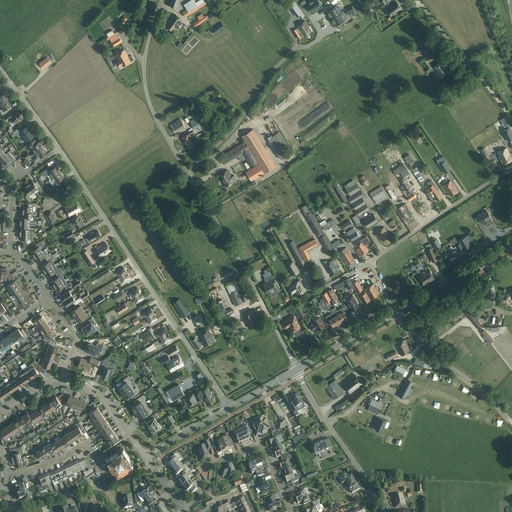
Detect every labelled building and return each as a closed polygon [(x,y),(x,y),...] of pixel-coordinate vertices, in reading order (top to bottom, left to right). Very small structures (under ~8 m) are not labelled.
[(177,8),(179,0),(169,0),(168,5),(177,8)] [(203,0),(200,0),(196,3),(194,0),(190,0),(184,4),(187,9),(182,12),(185,17),(206,4),(203,0)] [(305,0),(301,3),(305,9),(308,7),(312,13),(322,6),(321,5),(322,5),(319,0),(318,1),(318,0),(312,0),(307,4),(305,0)] [(385,9),(391,17),(402,9),(396,1),(385,9)] [(337,5),(327,11),(331,18),(341,12),(337,5)] [(344,10),(345,12),(346,14),(350,12),(353,9),(354,9),(351,6),(344,10)] [(217,16),(213,11),(210,13),(210,14),(208,16),(211,20),(217,16)] [(341,12),(331,18),(335,25),(345,18),(341,12)] [(195,27),(207,18),(204,15),(203,16),(202,13),(197,16),(199,19),(193,24),(195,27)] [(175,25),(179,28),(183,23),(179,20),(181,18),(176,14),(166,27),(171,30),(175,25)] [(301,37),(301,38),(304,36),(312,31),(309,27),(305,21),(297,26),(298,28),(296,29),(293,31),(295,33),(294,33),(298,39),(301,37)] [(215,34),(222,29),(225,32),(227,30),(224,26),(221,23),(211,30),(215,34)] [(108,40),(110,39),(114,46),(122,42),(117,32),(107,38),(108,40)] [(419,48),(422,53),(429,49),(425,43),(419,48)] [(115,55),(118,60),(115,61),(119,68),(122,65),(123,66),(134,60),(131,55),(129,57),(124,50),(115,55)] [(428,62),(429,61),(434,57),(431,53),(425,57),(428,62)] [(39,63),(44,69),(52,63),(47,57),(39,63)] [(449,71),(442,62),(434,67),(441,77),(449,71)] [(45,72),(53,66),(51,63),(43,70),(45,72)] [(306,95),(317,89),(314,84),(304,91),(306,95)] [(5,109),(11,104),(8,99),(0,104),(0,105),(2,108),(0,109),(0,111),(2,115),(7,111),(5,109)] [(6,121),(10,118),(14,124),(22,118),(17,111),(12,115),(10,113),(4,117),(6,121)] [(203,121),(202,122),(200,118),(191,123),(195,130),(202,125),(203,127),(205,125),(203,121)] [(171,125),(175,133),(185,127),(180,119),(171,125)] [(26,127),(21,131),(19,128),(12,133),(14,136),(20,132),(22,135),(21,136),(26,142),(34,136),(31,132),(30,133),(26,127)] [(511,139),(511,133),(509,128),(503,130),(508,141),(511,139)] [(252,181),(265,173),(276,166),(253,129),(241,136),(244,142),(219,157),(224,165),(239,155),(242,161),(245,159),(250,166),(257,162),(258,164),(246,172),(252,181)] [(188,148),(196,143),(200,141),(195,134),(191,136),(190,133),(182,138),(188,148)] [(281,159),(288,155),(275,134),(267,139),(278,157),(279,156),(281,159)] [(34,152),(42,146),(41,144),(41,143),(39,141),(36,143),(34,140),(28,144),(32,150),(32,149),(34,152)] [(37,158),(46,151),(42,146),(34,152),(34,153),(37,158)] [(511,159),(507,148),(503,149),(503,147),(500,149),(501,151),(497,152),(503,164),(511,159)] [(0,170),(2,172),(15,159),(8,152),(6,155),(0,160),(0,161),(2,163),(1,164),(3,166),(0,168),(0,170)] [(440,165),(446,173),(451,169),(445,161),(440,165)] [(206,168),(209,174),(219,168),(215,162),(206,168)] [(410,173),(404,164),(393,170),(396,175),(400,172),(403,177),(410,173)] [(52,177),(60,171),(57,166),(51,170),(49,167),(41,173),(44,177),(46,175),(50,179),(52,177)] [(426,183),(427,182),(417,166),(416,167),(412,170),(422,187),(427,184),(426,183)] [(226,187),(235,181),(237,180),(234,175),(232,177),(228,170),(219,176),(226,187)] [(60,171),(52,177),(55,181),(52,182),(55,187),(61,183),(59,180),(64,177),(60,171)] [(396,177),(391,180),(394,185),(399,181),(396,177)] [(400,180),(406,190),(403,192),(410,201),(416,197),(404,178),(400,180)] [(28,184),(33,192),(38,189),(44,197),(47,195),(40,186),(37,188),(32,181),(28,184)] [(442,198),(433,185),(434,184),(432,181),(429,183),(431,186),(425,190),(429,196),(433,193),(438,200),(442,198)] [(458,191),(456,188),(451,181),(443,186),(450,196),(458,191)] [(346,189),(350,196),(348,198),(359,216),(369,209),(364,201),(367,199),(365,195),(364,195),(360,189),(356,182),(346,189)] [(33,192),(28,184),(23,188),(28,194),(25,196),(30,202),(32,200),(29,195),(33,192)] [(334,187),(344,203),(348,201),(338,184),(334,187)] [(385,188),(398,208),(402,205),(399,199),(392,187),(391,188),(390,185),(385,188)] [(370,193),(377,204),(388,197),(381,186),(370,193)] [(425,192),(417,197),(425,210),(433,205),(425,192)] [(81,210),(78,205),(76,202),(77,202),(75,199),(70,202),(72,204),(65,208),(70,216),(81,210)] [(23,212),(33,212),(33,206),(33,203),(25,203),(24,206),(23,206),(23,212)] [(335,251),(312,211),(307,204),(301,208),(305,215),(317,235),(319,238),(329,255),(335,251)] [(380,206),(376,208),(384,221),(389,218),(388,216),(387,217),(380,206)] [(410,207),(402,212),(410,224),(417,219),(410,207)] [(486,210),(478,216),(482,223),(491,218),(486,210)] [(50,224),(55,221),(51,212),(45,215),(50,224)] [(359,230),(363,227),(355,213),(351,215),(356,225),(359,230)] [(373,214),(361,222),(366,229),(378,221),(373,214)] [(71,219),(72,222),(70,223),(73,230),(76,228),(84,224),(79,215),(71,219)] [(332,219),(322,226),(325,231),(335,224),(332,219)] [(341,226),(344,230),(353,225),(349,220),(341,226)] [(354,227),(346,233),(352,241),(360,236),(354,227)] [(384,227),(377,232),(383,241),(390,236),(384,227)] [(67,239),(74,235),(72,230),(64,234),(65,234),(61,236),(64,240),(67,238),(67,239)] [(328,233),(332,242),(337,240),(333,230),(328,233)] [(95,239),(101,236),(98,231),(91,234),(92,234),(89,236),(92,241),(94,239),(95,239)] [(32,233),(20,233),(20,239),(21,239),(21,240),(25,245),(27,244),(27,239),(32,239),(32,233)] [(461,250),(464,248),(465,250),(471,246),(469,242),(473,239),(470,234),(459,240),(461,243),(459,244),(459,246),(459,247),(448,254),(449,255),(448,256),(448,257),(450,260),(451,260),(451,259),(452,261),(464,254),(461,250)] [(367,237),(354,245),(357,249),(356,250),(359,255),(361,255),(369,250),(365,245),(370,242),(367,237)] [(437,238),(431,241),(435,249),(441,246),(437,238)] [(34,256),(42,251),(40,249),(42,248),(42,246),(41,245),(44,243),(42,240),(36,244),(38,247),(31,252),(34,256)] [(308,267),(303,258),(293,241),(288,243),(298,261),(303,269),(308,267)] [(106,243),(95,250),(93,251),(97,257),(99,255),(100,257),(111,251),(106,243)] [(346,246),(339,251),(347,264),(355,259),(346,246)] [(434,261),(438,260),(432,247),(431,247),(431,246),(427,248),(427,249),(432,262),(434,261)] [(46,259),(52,255),(50,252),(48,254),(47,253),(48,252),(45,249),(42,251),(34,256),(37,261),(44,256),(46,259)] [(90,265),(93,263),(86,251),(83,254),(90,265)] [(44,271),(55,264),(51,260),(55,258),(53,255),(52,255),(46,259),(48,262),(41,267),(44,271)] [(332,260),(328,263),(326,260),(323,262),(331,275),(338,270),(332,260)] [(293,261),(287,265),(293,275),(299,272),(293,261)] [(56,274),(62,270),(60,267),(58,269),(55,264),(44,271),(47,276),(54,271),(56,274)] [(119,278),(127,272),(123,267),(115,272),(119,278)] [(8,281),(13,277),(11,274),(10,275),(6,275),(6,268),(0,268),(0,278),(0,280),(8,281)] [(108,269),(100,274),(101,275),(96,278),(96,277),(90,281),(91,283),(99,278),(100,279),(104,276),(110,272),(108,269)] [(62,270),(56,274),(58,277),(51,282),(54,286),(62,281),(59,276),(64,273),(62,270)] [(429,270),(418,276),(424,285),(434,279),(429,270)] [(127,272),(119,278),(123,283),(130,278),(127,272)] [(268,282),(263,284),(269,294),(274,291),(279,288),(277,283),(274,278),(272,275),(266,279),(268,282)] [(9,290),(20,283),(17,278),(15,280),(13,277),(8,281),(10,283),(6,286),(9,290)] [(349,278),(344,281),(348,289),(353,286),(349,278)] [(62,281),(54,286),(57,291),(64,286),(66,289),(72,285),(70,282),(68,284),(65,279),(62,281)] [(352,284),(357,293),(363,289),(358,280),(352,284)] [(291,294),(295,292),(297,295),(305,290),(299,281),(291,285),(292,286),(288,288),(291,294)] [(12,295),(23,288),(20,283),(9,290),(12,295)] [(374,283),(364,289),(371,299),(380,294),(374,283)] [(15,299),(26,292),(23,288),(12,295),(15,299)] [(133,298),(140,293),(137,288),(129,293),(133,298)] [(64,301),(72,295),(71,293),(72,291),(71,289),(61,296),(64,301)] [(334,299),(337,298),(332,289),(327,292),(331,301),(333,304),(336,302),(334,299)] [(242,302),(237,290),(230,293),(235,305),(242,302)] [(116,301),(124,296),(121,291),(113,296),(116,301)] [(364,303),(370,299),(366,293),(365,293),(364,291),(359,294),(364,303)] [(18,304),(29,296),(26,292),(15,299),(18,304)] [(140,293),(133,298),(136,304),(144,299),(140,293)] [(352,294),(349,296),(348,297),(346,296),(344,297),(343,299),(344,300),(346,301),(349,307),(350,307),(352,310),(354,309),(355,310),(357,308),(357,307),(359,306),(356,302),(357,302),(352,294)] [(72,295),(64,301),(67,305),(77,299),(76,296),(74,297),(72,295)] [(198,305),(207,300),(205,295),(195,301),(198,305)] [(29,296),(18,304),(21,308),(32,301),(29,296)] [(95,301),(97,304),(105,299),(103,296),(95,301)] [(329,309),(324,298),(320,300),(326,311),(329,309)] [(188,313),(179,299),(172,303),(181,318),(188,313)] [(73,317),(84,310),(82,307),(84,305),(81,301),(75,305),(76,308),(71,311),(72,313),(72,314),(73,317)] [(120,314),(128,308),(125,303),(116,309),(120,314)] [(336,309),(333,304),(330,306),(328,307),(332,313),(334,317),(338,323),(339,323),(340,324),(343,322),(342,321),(343,321),(337,311),(336,309)] [(295,309),(301,319),(306,315),(301,305),(295,309)] [(345,314),(347,313),(344,307),(337,311),(343,321),(347,318),(345,314)] [(146,319),(154,314),(150,308),(143,313),(146,319)] [(469,309),(464,312),(479,330),(483,326),(469,309)] [(84,310),(73,317),(75,320),(76,319),(78,321),(83,318),(85,320),(91,316),(89,312),(86,313),(84,310)] [(256,310),(253,311),(243,315),(248,328),(258,323),(260,321),(256,310)] [(37,326),(45,320),(40,313),(30,319),(33,324),(35,323),(37,326)] [(333,326),(338,323),(334,317),(332,313),(326,317),(328,320),(329,320),(333,326)] [(154,314),(146,319),(150,324),(157,319),(154,314)] [(300,328),(301,328),(294,315),(286,320),(287,320),(282,323),(285,329),(291,326),(294,331),(297,330),(299,335),(303,332),(302,331),(300,328)] [(428,316),(422,319),(426,326),(432,322),(428,316)] [(324,327),(325,326),(320,317),(313,321),(313,322),(309,325),(312,330),(315,328),(316,327),(318,330),(319,329),(320,331),(325,328),(324,327)] [(96,328),(93,324),(95,323),(92,318),(87,321),(88,324),(82,328),(84,332),(84,333),(86,336),(89,334),(88,333),(96,328)] [(45,320),(37,326),(40,330),(48,325),(45,320)] [(48,325),(40,330),(37,332),(38,333),(41,331),(43,334),(51,329),(48,325)] [(187,329),(190,336),(195,334),(192,326),(187,329)] [(14,332),(20,341),(27,336),(22,329),(20,331),(18,328),(14,332)] [(53,330),(52,331),(51,329),(43,334),(45,337),(43,338),(45,342),(55,340),(53,337),(56,334),(53,330)] [(160,339),(167,334),(164,329),(156,334),(160,339)] [(199,333),(202,341),(199,342),(196,338),(191,341),(197,349),(202,346),(201,344),(203,343),(204,346),(214,342),(209,329),(199,333)] [(9,335),(14,343),(18,340),(19,343),(20,342),(20,341),(14,332),(9,335)] [(171,339),(167,334),(160,339),(163,344),(171,339)] [(10,346),(14,343),(9,335),(5,338),(10,346)] [(5,349),(10,346),(5,338),(0,341),(5,349)] [(117,338),(112,341),(116,347),(121,344),(117,338)] [(57,342),(55,340),(45,342),(46,343),(47,343),(46,345),(48,345),(46,349),(56,352),(58,347),(55,346),(57,342)] [(410,351),(407,344),(405,340),(396,344),(401,356),(410,351)] [(97,355),(100,348),(102,349),(103,345),(97,343),(96,346),(88,343),(87,346),(86,345),(84,350),(85,350),(85,351),(89,353),(89,352),(97,355)] [(176,346),(168,351),(167,349),(163,352),(165,356),(169,353),(170,356),(179,351),(176,346)] [(54,357),(56,352),(46,349),(45,352),(43,351),(43,353),(54,357)] [(397,355),(395,351),(386,355),(388,360),(393,358),(393,357),(397,355)] [(52,362),(54,357),(43,353),(42,355),(44,355),(43,359),(52,362)] [(166,364),(171,372),(177,369),(179,372),(169,377),(172,382),(183,375),(181,371),(179,367),(183,365),(178,356),(170,361),(167,356),(163,358),(163,359),(161,360),(163,363),(166,361),(168,363),(166,364)] [(91,357),(89,361),(81,358),(78,367),(89,371),(92,363),(97,365),(99,360),(91,357)] [(52,362),(43,359),(40,358),(38,363),(37,363),(42,371),(45,369),(46,366),(50,368),(52,362)] [(414,363),(423,367),(425,363),(416,359),(414,363)] [(38,373),(42,371),(37,363),(34,361),(27,366),(28,368),(34,377),(38,373)] [(103,370),(101,376),(109,379),(111,374),(112,374),(114,369),(107,366),(108,363),(103,361),(100,369),(103,370)] [(402,375),(405,369),(397,365),(393,373),(395,374),(396,372),(402,375)] [(195,366),(190,369),(196,379),(201,377),(195,366)] [(29,380),(34,377),(28,368),(25,370),(24,368),(22,369),(29,380)] [(333,375),(336,379),(345,372),(342,368),(333,375)] [(25,383),(29,380),(22,369),(18,372),(19,374),(25,383)] [(20,386),(25,383),(19,374),(15,377),(20,386)] [(343,384),(351,394),(363,384),(355,374),(343,384)] [(132,386),(130,383),(131,382),(128,376),(122,380),(124,383),(117,388),(120,391),(121,391),(122,392),(132,386)] [(15,377),(10,380),(16,389),(20,386),(15,377)] [(407,394),(414,382),(407,378),(401,391),(407,394)] [(10,380),(6,383),(11,392),(16,389),(10,380)] [(335,380),(325,386),(334,399),(343,393),(335,380)] [(7,395),(11,392),(6,383),(4,381),(0,383),(0,384),(1,386),(7,395)] [(183,394),(178,384),(166,391),(172,401),(183,394)] [(207,385),(200,389),(204,397),(208,405),(215,401),(207,385)] [(139,393),(135,387),(134,389),(132,386),(122,392),(123,394),(122,394),(124,398),(131,394),(133,397),(139,393)] [(200,389),(193,392),(198,401),(204,397),(200,389)] [(189,406),(198,401),(193,392),(181,399),(183,402),(186,401),(189,406)] [(56,396),(51,399),(56,407),(61,404),(60,402),(63,401),(62,394),(57,397),(56,396)] [(66,404),(71,406),(74,398),(69,395),(69,396),(62,394),(63,401),(66,402),(66,404)] [(296,408),(298,406),(300,409),(301,409),(304,407),(304,406),(303,404),(301,401),(302,401),(298,394),(295,395),(296,397),(290,400),(292,402),(288,404),(294,414),(296,417),(299,415),(297,412),(298,412),(296,408)] [(147,404),(144,400),(146,399),(143,395),(134,401),(136,404),(131,407),(133,411),(134,411),(135,412),(147,404),(147,405),(147,404)] [(71,406),(76,408),(79,399),(74,398),(71,406)] [(177,400),(177,399),(168,405),(170,409),(171,408),(172,410),(176,408),(175,406),(179,404),(179,403),(182,402),(180,398),(177,400)] [(370,404),(380,408),(383,402),(379,400),(379,402),(372,399),(370,398),(369,401),(371,401),(370,404)] [(51,399),(47,403),(52,410),(53,411),(55,409),(56,411),(58,409),(56,407),(51,399)] [(85,402),(79,399),(76,408),(81,410),(82,408),(85,409),(87,404),(84,402),(85,402)] [(338,411),(351,403),(348,399),(335,407),(338,411)] [(52,410),(47,403),(46,401),(42,404),(47,413),(52,410)] [(48,416),(49,416),(47,413),(42,404),(37,407),(44,418),(47,416),(48,416)] [(152,413),(147,405),(147,404),(135,412),(136,414),(135,414),(138,418),(145,414),(147,417),(152,413)] [(380,408),(370,404),(368,408),(378,413),(380,408)] [(89,412),(93,417),(100,412),(97,407),(96,408),(94,405),(89,409),(91,411),(89,412)] [(33,410),(33,412),(38,419),(40,421),(44,418),(37,407),(33,410)] [(28,423),(29,425),(34,422),(32,420),(29,415),(29,414),(27,411),(24,413),(25,414),(23,416),(28,423)] [(33,412),(29,414),(29,415),(32,420),(34,422),(38,419),(33,412)] [(103,416),(100,412),(93,417),(90,419),(93,423),(103,416)] [(146,423),(149,428),(158,423),(155,419),(158,417),(155,413),(150,417),(151,419),(146,423)] [(171,424),(175,422),(174,421),(170,414),(166,417),(171,424)] [(30,425),(29,425),(28,423),(23,416),(19,419),(23,426),(25,429),(30,425)] [(106,421),(103,416),(93,423),(96,428),(106,421)] [(259,419),(265,433),(267,432),(267,430),(269,429),(265,419),(264,420),(263,417),(259,419)] [(387,421),(379,417),(375,428),(382,432),(387,421)] [(23,430),(21,428),(23,426),(19,419),(17,420),(16,419),(13,420),(14,421),(14,422),(19,429),(21,432),(23,430)] [(265,433),(259,419),(254,421),(255,424),(251,425),(256,436),(260,435),(259,433),(262,432),(262,434),(265,433)] [(284,420),(276,424),(279,429),(287,425),(284,420)] [(109,425),(106,421),(96,428),(99,432),(109,425)] [(15,432),(19,429),(14,422),(10,425),(15,432)] [(85,431),(82,426),(79,422),(72,427),(73,429),(79,437),(83,434),(83,433),(85,431)] [(158,423),(149,428),(153,433),(161,428),(158,423)] [(248,440),(250,439),(247,432),(250,431),(247,424),(243,426),(242,429),(242,430),(240,431),(245,443),(248,441),(248,440)] [(10,425),(5,428),(10,435),(12,434),(13,435),(16,434),(15,432),(10,425)] [(112,430),(109,425),(99,432),(100,434),(103,432),(105,435),(112,430)] [(5,438),(10,435),(5,428),(0,431),(5,438)] [(74,440),(79,437),(73,429),(69,432),(74,440)] [(115,434),(112,430),(105,435),(108,439),(115,434)] [(241,444),(245,443),(240,431),(237,433),(237,431),(233,430),(230,431),(232,438),(235,436),(239,444),(240,443),(241,444)] [(69,432),(65,435),(70,443),(74,440),(69,432)] [(274,448),(281,445),(277,436),(280,435),(279,432),(273,434),(274,437),(268,439),(271,446),(272,445),(274,448)] [(305,433),(301,434),(302,436),(292,439),(294,443),(303,439),(303,438),(306,436),(305,433)] [(65,446),(70,443),(65,435),(62,437),(61,434),(58,436),(60,438),(65,446)] [(115,434),(108,439),(105,441),(108,446),(118,439),(115,434)] [(220,452),(224,450),(231,447),(229,442),(231,441),(228,434),(223,436),(225,439),(216,443),(220,452)] [(60,438),(56,441),(61,449),(65,446),(60,438)] [(311,444),(315,454),(330,448),(325,438),(311,444)] [(51,444),(50,442),(48,439),(43,443),(45,445),(50,453),(51,454),(53,453),(53,451),(55,450),(51,444)] [(304,440),(291,445),(293,450),(296,449),(295,446),(305,442),(304,440)] [(56,452),(61,449),(56,441),(53,443),(52,441),(50,442),(51,444),(55,450),(56,452)] [(210,456),(207,450),(211,449),(208,441),(204,443),(205,445),(196,449),(201,460),(210,456)] [(46,456),(50,453),(45,445),(41,448),(46,456)] [(281,445),(274,448),(275,451),(274,451),(276,458),(285,454),(286,457),(289,456),(288,453),(285,454),(281,445)] [(11,454),(12,460),(21,458),(20,454),(24,453),(22,446),(15,448),(16,453),(11,454)] [(47,457),(46,456),(41,448),(39,446),(37,447),(39,450),(35,452),(34,451),(33,452),(35,455),(38,460),(41,458),(41,459),(43,457),(44,459),(47,457)] [(133,466),(130,460),(131,460),(123,449),(118,453),(118,452),(107,459),(110,465),(117,476),(122,472),(123,473),(133,466)] [(173,470),(180,465),(178,462),(182,459),(178,454),(172,458),(174,461),(171,463),(168,465),(170,468),(172,468),(173,470)] [(326,455),(311,461),(313,465),(328,459),(326,455)] [(284,472),(291,469),(287,460),(290,459),(289,456),(286,457),(287,460),(279,463),(282,470),(283,470),(284,472)] [(22,461),(21,458),(12,460),(14,466),(20,464),(21,467),(27,465),(26,462),(25,462),(24,460),(22,461)] [(78,462),(82,470),(87,468),(88,471),(92,470),(88,460),(84,462),(83,460),(78,462)] [(260,467),(262,466),(260,460),(254,462),(255,464),(249,467),(252,474),(256,472),(258,477),(263,474),(261,470),(260,467)] [(74,462),(71,464),(72,465),(73,465),(79,475),(83,473),(82,470),(78,462),(75,464),(74,462)] [(227,475),(228,476),(236,473),(232,464),(226,466),(227,468),(220,471),(223,477),(227,475)] [(68,467),(73,477),(74,478),(79,475),(73,465),(72,465),(68,467)] [(182,475),(189,470),(186,465),(182,468),(180,465),(173,470),(175,472),(174,473),(176,476),(182,472),(184,474),(182,475)] [(64,467),(61,468),(62,470),(64,469),(68,477),(69,480),(73,477),(68,467),(65,469),(64,467)] [(59,472),(63,480),(68,477),(64,469),(62,470),(59,472)] [(294,483),(298,481),(296,474),(294,475),(291,469),(284,472),(285,475),(284,476),(287,482),(293,480),(294,483)] [(183,487),(190,482),(188,479),(191,476),(188,471),(190,470),(189,470),(182,475),(184,478),(178,482),(180,485),(182,485),(183,487)] [(54,471),(51,473),(52,475),(54,474),(58,482),(63,480),(59,472),(55,473),(54,471)] [(48,475),(53,484),(58,482),(54,474),(52,475),(49,476),(48,475)] [(360,489),(353,476),(348,478),(346,474),(338,478),(342,484),(346,482),(348,485),(347,485),(349,490),(350,489),(352,493),(360,489)] [(44,475),(41,476),(42,478),(43,477),(47,485),(52,483),(53,484),(48,475),(45,477),(44,475)] [(36,482),(39,489),(40,493),(49,489),(47,485),(43,477),(42,478),(38,480),(39,481),(36,482)] [(15,489),(16,493),(27,490),(26,486),(27,486),(28,484),(26,478),(18,481),(19,485),(15,486),(16,489),(15,489)] [(259,486),(260,487),(258,487),(261,493),(262,492),(262,493),(268,491),(268,492),(273,490),(269,482),(265,483),(265,482),(264,478),(257,481),(260,486),(259,486)] [(190,482),(183,487),(184,489),(184,490),(186,493),(189,491),(188,491),(192,488),(194,492),(200,487),(196,482),(194,483),(192,480),(190,482)] [(152,493),(148,486),(138,493),(143,499),(147,505),(149,509),(157,503),(154,500),(150,494),(152,493)] [(241,490),(244,497),(249,494),(247,487),(241,490)] [(29,493),(28,493),(27,490),(16,493),(17,497),(18,497),(19,500),(23,498),(24,502),(33,500),(31,494),(29,493)] [(306,495),(304,490),(295,493),(296,496),(295,497),(298,503),(302,502),(303,505),(310,502),(307,494),(306,495)] [(394,508),(404,506),(403,499),(402,494),(394,495),(394,500),(393,500),(394,508)] [(266,498),(268,504),(271,511),(280,507),(277,500),(275,501),(273,495),(266,498)] [(132,496),(123,497),(124,509),(133,507),(132,496)] [(225,511),(231,509),(230,507),(232,506),(233,507),(234,508),(235,508),(236,508),(238,507),(240,506),(243,511),(241,511),(253,511),(246,496),(243,497),(235,500),(236,502),(229,506),(227,500),(215,507),(217,511),(225,511)] [(203,502),(206,509),(215,505),(212,498),(203,502)]
